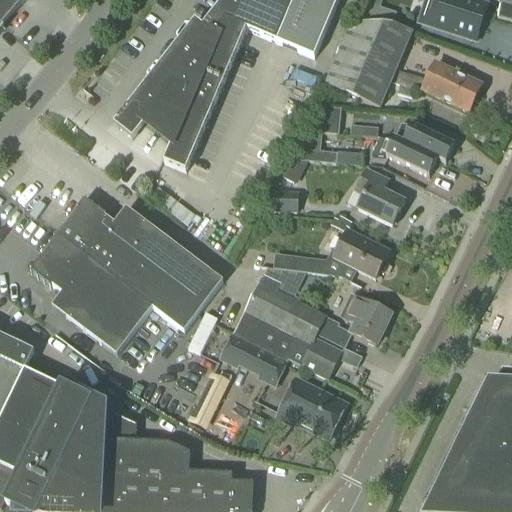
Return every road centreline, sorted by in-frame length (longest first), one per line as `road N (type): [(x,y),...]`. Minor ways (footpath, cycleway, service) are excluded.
road 1 (residential): [(344,511),(511,179)]
road 2 (unknown): [(49,85),(172,171),(204,182),(214,176),(264,69)]
road 3 (unclassified): [(0,138),(112,0)]
